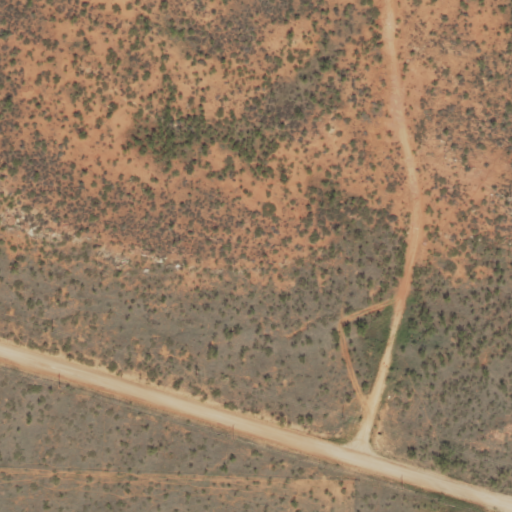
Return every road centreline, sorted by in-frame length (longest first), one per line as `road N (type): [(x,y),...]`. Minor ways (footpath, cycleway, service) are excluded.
road 1 (residential): [(511,502),(0,348)]
road 2 (track): [(313,511),(333,449),(399,117),(388,0)]
